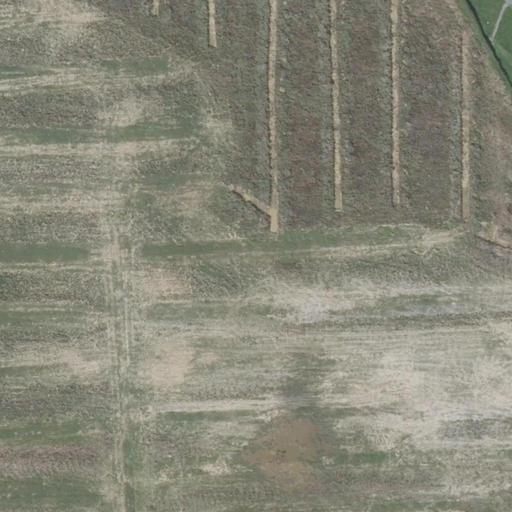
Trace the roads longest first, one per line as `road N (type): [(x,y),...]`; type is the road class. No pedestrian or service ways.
road 1 (motorway): [(74,0),(228,49),(303,109)]
road 2 (unclassified): [(432,125),(431,147),(407,185),(366,199),(345,196),(310,171),(301,151),(303,109)]
